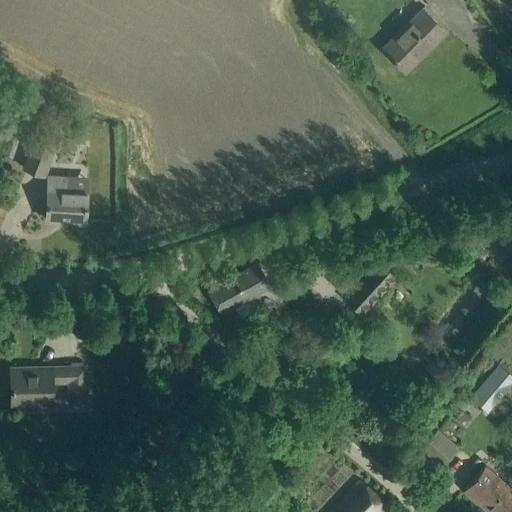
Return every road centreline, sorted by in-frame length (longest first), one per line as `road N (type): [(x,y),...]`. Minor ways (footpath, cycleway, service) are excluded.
road 1 (tertiary): [(139,272),(511,166)]
road 2 (unclassified): [(413,511),(163,305),(139,272)]
road 3 (tertiary): [(139,272),(0,274)]
